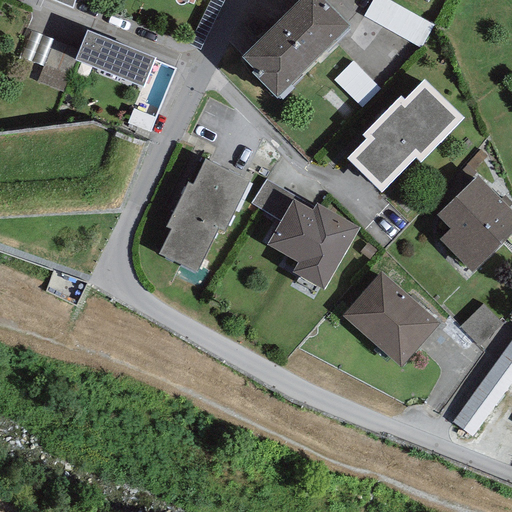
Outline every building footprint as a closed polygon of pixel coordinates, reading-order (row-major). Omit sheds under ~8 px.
[(350,21),(328,0),(293,0),(242,50),(260,68),(255,72),(276,93),(350,21)] [(434,25),(389,0),(371,0),(363,15),(421,47),(434,25)] [(155,55),(86,28),(78,49),(75,57),(77,58),(143,84),(155,55)] [(54,39),(29,30),(19,56),(43,66),(54,39)] [(78,49),(54,39),(43,66),(37,81),(63,91),(77,58),(75,57),(78,49)] [(380,88),(352,61),(334,79),(362,107),(380,88)] [(463,115),(424,76),(404,97),(400,93),(362,132),(366,136),(347,155),(381,188),(415,154),(420,158),(463,115)] [(249,178),(205,157),(192,182),(187,180),(166,224),(171,227),(159,252),(196,270),(218,226),(225,229),(249,178)] [(511,230),(511,208),(477,173),(437,212),(450,226),(439,237),(472,270),(511,230)] [(295,196),(266,179),(251,203),(280,221),(294,198),(295,196)] [(359,225),(316,201),(312,208),(294,198),(280,221),(268,243),(298,260),(292,270),(323,287),(359,225)] [(440,321),(381,269),(341,315),(400,366),(440,321)] [(501,323),(483,303),(459,326),(478,345),(501,323)] [(511,378),(511,337),(452,421),(471,435),(511,378)]
